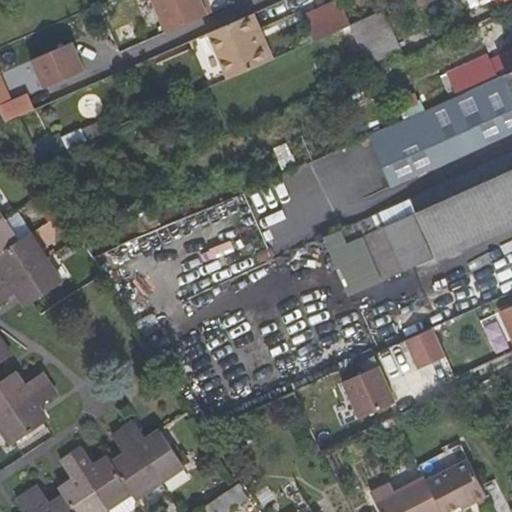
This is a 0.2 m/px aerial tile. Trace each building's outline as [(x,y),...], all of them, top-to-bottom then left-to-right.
[(151,0),(167,35),(212,15),(205,0),(201,2),(199,0),(151,0)] [(352,25),(340,0),(304,16),(315,42),(347,27),(352,25)] [(352,25),(347,27),(368,73),(400,59),(380,13),(352,25)] [(230,79),(269,62),(249,18),(211,35),(230,79)] [(45,92),(85,74),(73,46),(33,64),(45,92)] [(485,56),(444,74),(454,96),(511,69),(511,51),(488,62),(485,56)] [(0,117),(3,123),(36,108),(29,93),(14,99),(0,68),(0,117)] [(511,69),(454,96),(371,134),(394,185),(433,167),(432,163),(476,143),(478,147),(511,131),(511,69)] [(325,156),(333,180),(349,175),(341,150),(325,156)] [(511,220),(511,152),(407,200),(432,256),(511,220)] [(313,188),(267,209),(287,254),(320,239),(334,233),(313,188)] [(0,222),(0,299),(13,292),(22,305),(58,283),(25,234),(13,242),(0,222)] [(511,307),(497,315),(511,348),(511,307)] [(434,327),(405,341),(418,369),(447,356),(434,327)] [(0,364),(10,358),(0,343),(0,430),(11,447),(47,424),(38,411),(55,400),(42,378),(23,390),(14,377),(2,385),(0,382),(0,364)] [(374,370),(339,386),(355,422),(391,407),(374,370)] [(101,511),(106,509),(129,493),(133,499),(179,467),(155,433),(143,441),(130,424),(110,438),(122,456),(110,465),(101,454),(87,462),(75,444),(54,459),(67,477),(53,486),(62,498),(47,508),(35,490),(14,504),(20,511),(101,511)] [(420,483),(435,511),(448,511),(464,505),(465,508),(480,501),(464,463),(420,483)] [(419,480),(369,502),(373,511),(435,511),(420,483),(419,480)] [(214,499),(221,511),(244,497),(240,490),(236,484),(214,499)] [(129,493),(106,509),(108,511),(127,511),(131,510),(133,499),(129,493)]
